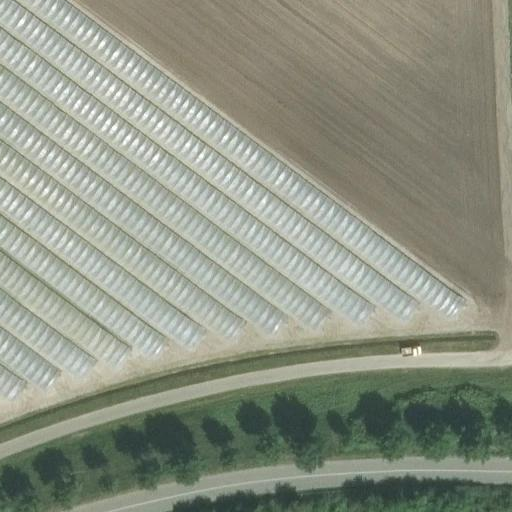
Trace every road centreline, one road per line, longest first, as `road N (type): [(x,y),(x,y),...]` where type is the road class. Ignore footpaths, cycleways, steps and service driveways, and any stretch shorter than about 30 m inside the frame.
road 1 (track): [(0,453),(217,388),(346,368),(511,360)]
road 2 (unclassified): [(107,511),(316,475),(511,470)]
